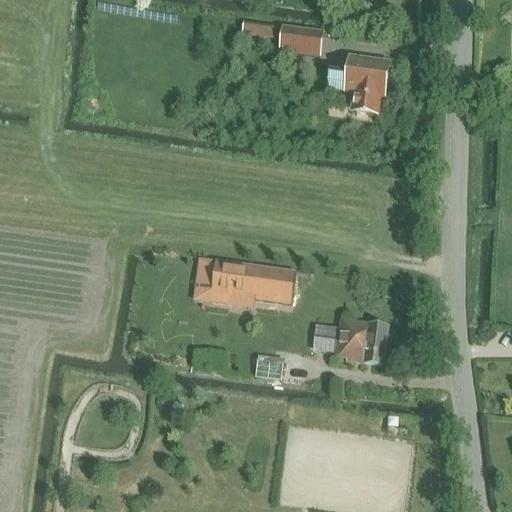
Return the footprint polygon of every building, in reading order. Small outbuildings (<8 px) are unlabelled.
[(238,39),(275,47),(279,31),(242,22),(238,39)] [(283,27),(280,51),(319,56),(322,33),(283,27)] [(329,73),(326,92),(345,94),(354,96),(351,113),(356,114),(378,117),(381,100),(385,100),(390,64),(350,59),(348,76),(329,73)] [(216,264),(211,305),(230,307),(232,299),(292,308),(297,275),(216,264)] [(313,355),(314,314),(259,313),(258,379),(280,380),(281,354),(313,355)] [(330,320),(325,360),(351,364),(352,359),(364,360),(364,362),(384,365),(389,329),(330,320)] [(94,394),(93,405),(112,407),(113,397),(94,394)] [(116,400),(116,409),(133,411),(134,402),(116,400)]
